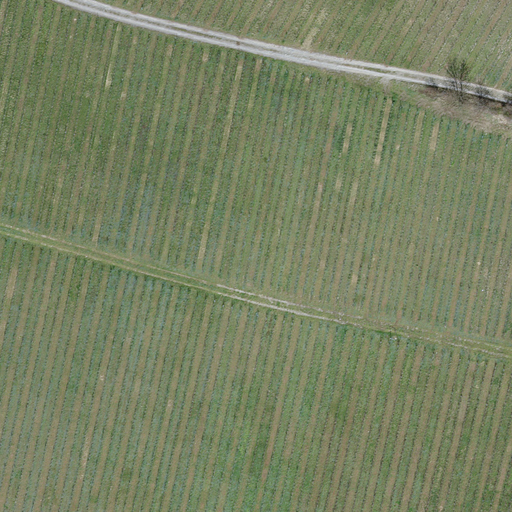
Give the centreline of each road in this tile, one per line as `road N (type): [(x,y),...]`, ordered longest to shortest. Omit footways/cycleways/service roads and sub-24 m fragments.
road 1 (track): [(0,226),(219,291),(511,355)]
road 2 (unclassified): [(326,63),(68,0)]
road 3 (track): [(511,106),(326,63)]
